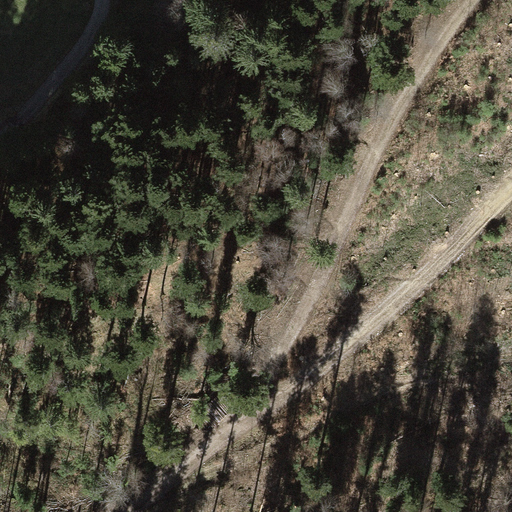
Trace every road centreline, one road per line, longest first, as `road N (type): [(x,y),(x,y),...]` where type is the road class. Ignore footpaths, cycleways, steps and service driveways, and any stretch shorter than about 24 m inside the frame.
road 1 (track): [(266,441),(361,267),(393,192),(425,66),(467,0)]
road 2 (track): [(266,441),(379,367),(511,219)]
road 3 (track): [(0,144),(70,86),(95,45),(101,0)]
road 4 (track): [(155,511),(266,441)]
